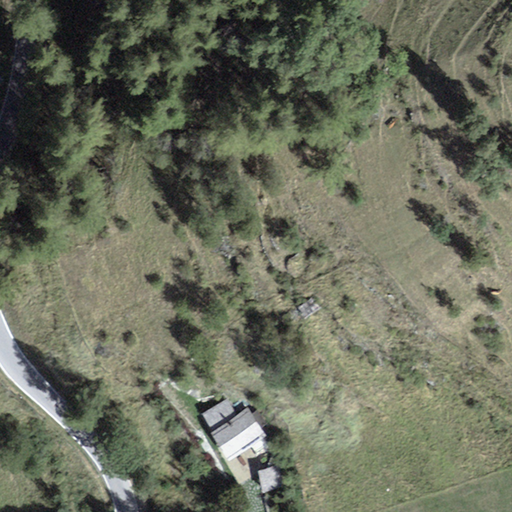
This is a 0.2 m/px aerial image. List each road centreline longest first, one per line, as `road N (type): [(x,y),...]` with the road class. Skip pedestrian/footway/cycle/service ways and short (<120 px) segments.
road 1 (tertiary): [(0,336),(19,368),(101,454),(127,511)]
road 2 (tertiary): [(26,0),(19,79),(0,146)]
